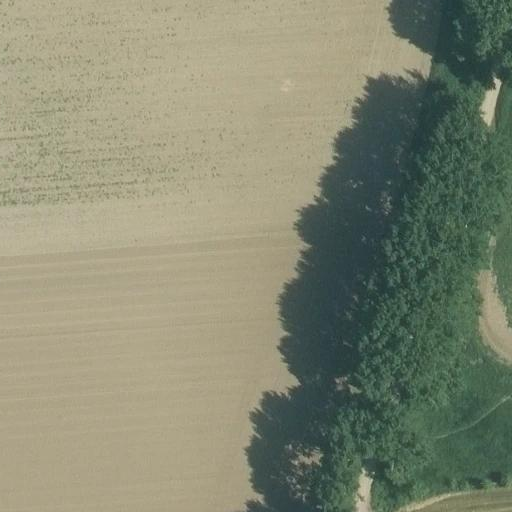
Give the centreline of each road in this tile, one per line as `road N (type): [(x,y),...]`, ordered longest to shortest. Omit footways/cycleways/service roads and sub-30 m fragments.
road 1 (unclassified): [(359,511),(399,366),(489,108),(511,6)]
road 2 (track): [(511,364),(474,323),(472,295),(511,176)]
